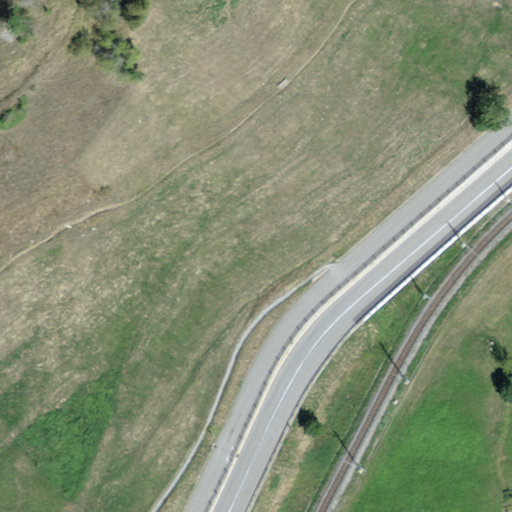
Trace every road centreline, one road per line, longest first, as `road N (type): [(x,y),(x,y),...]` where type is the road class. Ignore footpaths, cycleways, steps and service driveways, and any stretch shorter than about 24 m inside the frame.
road 1 (residential): [(511,112),(271,332),(187,511)]
road 2 (primary): [(231,511),(286,389),(322,334),(511,162)]
